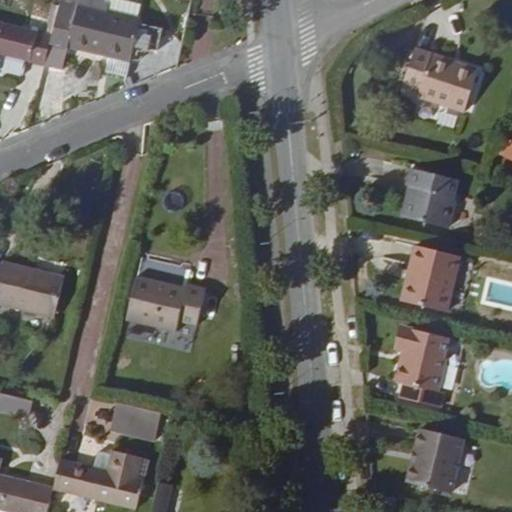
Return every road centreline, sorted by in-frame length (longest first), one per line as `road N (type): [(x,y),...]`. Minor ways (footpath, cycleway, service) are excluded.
road 1 (tertiary): [(325,511),(282,49)]
road 2 (residential): [(0,158),(256,66),(282,49)]
